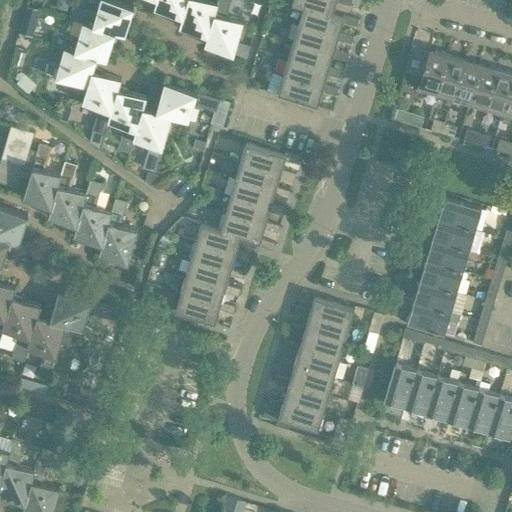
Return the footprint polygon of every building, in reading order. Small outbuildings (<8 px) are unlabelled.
[(69,17),(124,34),(133,5),(117,0),(99,0),(96,12),(73,5),(69,17)] [(156,0),(155,7),(182,14),(179,25),(180,25),(186,0),(156,0)] [(186,0),(180,25),(208,33),(204,43),(205,44),(217,0),(217,1),(213,0),(186,0)] [(217,0),(205,44),(234,52),(243,19),(227,15),(230,0),(217,0)] [(292,0),(292,1),(331,13),(332,12),(335,0),(350,4),(351,0),(292,0)] [(292,1),(291,2),(303,6),(298,22),(338,34),(339,31),(342,21),(356,25),(358,21),(358,18),(344,14),(343,15),(332,12),(331,13),(292,1)] [(124,34),(69,17),(69,18),(82,21),(77,37),(55,30),(52,42),(106,58),(114,31),(124,34)] [(32,36),(35,26),(21,22),(18,32),(32,36)] [(298,22),(293,39),(333,51),(334,48),(337,38),(351,42),(352,38),(353,35),(339,31),(338,34),(298,22)] [(293,39),(288,56),(328,68),(329,65),(332,55),(346,59),(347,55),(348,52),(334,48),(333,51),(293,39)] [(92,68),(93,69),(97,56),(106,59),(106,58),(52,42),(51,42),(64,46),(59,63),(36,56),(33,68),(87,84),(92,68)] [(430,49),(418,89),(435,94),(447,54),(430,49)] [(447,54),(435,94),(452,99),(464,59),(447,54)] [(288,56),(283,73),(323,85),(323,82),(326,72),(341,77),(342,72),(343,69),(329,65),(328,68),(288,56)] [(464,59),(452,99),(468,104),(480,64),(464,59)] [(480,64),(468,104),(485,109),(497,68),(480,64)] [(92,68),(87,84),(82,101),(99,107),(92,130),(105,133),(121,77),(93,69),(92,68)] [(511,72),(497,68),(485,109),(501,113),(511,77),(511,72)] [(283,73),(277,91),(317,103),(322,90),(336,94),(337,90),(338,86),(323,82),(323,85),(283,73)] [(130,151),(147,95),(118,87),(121,77),(105,133),(105,134),(109,121),(124,125),(118,148),(130,151)] [(511,77),(501,113),(511,116),(511,77)] [(173,115),(172,115),(189,120),(194,103),(216,110),(220,98),(164,81),(156,109),(156,110),(173,115)] [(147,95),(130,151),(131,152),(135,138),(150,143),(143,166),(156,170),(172,115),(173,115),(156,110),(156,109),(144,105),(147,96),(147,95)] [(420,127),(423,116),(411,113),(408,123),(420,127)] [(442,133),(445,122),(433,119),(430,130),(442,133)] [(445,122),(442,133),(453,136),(456,126),(445,122)] [(8,136),(30,143),(34,132),(11,126),(8,136)] [(474,143),(478,132),(466,129),(463,139),(474,143)] [(478,132),(474,143),(486,146),(489,136),(478,132)] [(8,136),(7,137),(4,147),(27,154),(30,143),(8,136)] [(507,153),(510,142),(499,139),(496,149),(507,153)] [(246,141),(241,159),(281,171),(282,168),(285,158),(299,162),(301,155),(286,150),(285,152),(246,141)] [(27,155),(24,165),(20,176),(29,179),(23,198),(51,206),(48,215),(48,216),(65,161),(64,161),(60,173),(45,169),(52,145),(40,142),(35,158),(27,155)] [(24,165),(27,155),(27,154),(4,147),(1,158),(24,165)] [(0,161),(0,170),(20,176),(24,165),(1,158),(0,161)] [(241,159),(235,176),(276,188),(277,185),(280,175),(294,179),(295,175),(296,172),(282,168),(281,171),(241,159)] [(65,161),(48,216),(76,224),(73,234),(90,179),(86,192),(70,187),(77,164),(65,161)] [(20,176),(0,170),(0,181),(17,186),(20,176)] [(235,176),(230,193),(270,205),(271,202),(274,192),(289,196),(290,192),(291,189),(277,185),(276,188),(235,176)] [(90,179),(73,234),(101,243),(98,252),(99,252),(116,197),(115,197),(111,210),(96,205),(103,182),(90,179)] [(230,193),(225,210),(265,222),(266,219),(269,210),(284,214),(285,210),(286,206),(271,202),(270,205),(230,193)] [(438,217),(475,228),(481,207),(444,196),(438,217)] [(116,197),(99,252),(128,261),(138,228),(121,223),(128,201),(116,197)] [(0,237),(20,243),(28,214),(0,205),(0,237)] [(201,221),(201,222),(241,234),(257,239),(258,236),(261,236),(264,226),(279,231),(280,227),(281,224),(266,219),(265,222),(225,210),(220,227),(201,221)] [(503,237),(511,239),(511,216),(509,215),(503,237)] [(475,228),(438,217),(431,238),(468,249),(475,228)] [(201,222),(196,239),(236,251),(237,249),(241,234),(201,222)] [(257,239),(256,243),(273,248),(275,244),(276,241),(261,236),(258,236),(257,239)] [(0,267),(2,268),(10,241),(19,244),(20,243),(0,237),(0,267)] [(497,257),(506,260),(511,239),(503,237),(497,257)] [(431,238),(425,259),(462,270),(468,249),(431,238)] [(196,239),(191,257),(231,269),(232,266),(235,256),(249,260),(250,256),(251,253),(237,249),(236,251),(196,239)] [(191,257),(186,274),(226,286),(227,283),(230,273),(244,277),(245,273),(246,270),(232,266),(231,269),(191,257)] [(491,278),(500,281),(506,260),(497,257),(491,278)] [(425,259),(419,279),(456,290),(459,279),(462,270),(425,259)] [(186,274),(180,291),(221,303),(222,300),(225,290),(239,294),(240,290),(241,287),(227,283),(226,286),(186,274)] [(485,299),(494,302),(500,281),(491,278),(485,299)] [(419,279),(413,300),(450,311),(456,290),(419,279)] [(0,338),(16,287),(0,281),(0,338)] [(16,287),(0,338),(0,340),(3,329),(19,334),(12,356),(24,360),(41,305),(13,296),(16,287)] [(66,323),(66,324),(83,329),(88,312),(111,319),(115,307),(59,290),(51,318),(66,323)] [(180,291),(175,309),(215,321),(219,307),(234,312),(235,307),(236,304),(222,300),(221,303),(180,291)] [(295,309),(294,311),(308,315),(309,313),(349,325),(354,307),(315,295),(311,308),(296,304),(295,309)] [(478,320),(487,322),(494,302),(485,299),(478,320)] [(450,311),(413,300),(406,321),(443,332),(447,320),(453,322),(455,313),(450,311)] [(41,305),(24,360),(25,360),(29,347),(44,352),(37,375),(50,378),(66,324),(66,323),(51,318),(39,315),(42,305),(41,305)] [(290,326),(289,329),(303,333),(304,330),(344,342),(349,325),(309,313),(308,315),(305,326),(291,321),(290,326)] [(487,322),(478,320),(472,342),(481,344),(487,322)] [(423,343),(426,334),(404,327),(402,337),(423,343)] [(285,343),(284,346),(298,350),(299,347),(339,359),(344,342),(304,330),(303,333),(300,343),(286,339),(285,343)] [(444,349),(446,340),(426,334),(423,343),(444,349)] [(464,355),(467,346),(446,340),(444,349),(464,355)] [(485,361),(488,352),(467,346),(464,355),(485,361)] [(280,360),(279,363),(293,367),(294,364),(334,376),(339,359),(299,347),(298,350),(295,360),(281,356),(280,360)] [(506,368),(508,358),(488,352),(485,361),(506,368)] [(405,405),(416,368),(394,361),(383,399),(405,405)] [(275,377),(274,380),(288,384),(289,382),(329,394),(334,376),(294,364),(293,367),(290,377),(276,373),(275,377)] [(416,368),(405,405),(425,411),(436,374),(416,368)] [(436,374),(425,411),(446,417),(457,380),(436,374)] [(457,380),(446,417),(467,423),(478,386),(457,380)] [(269,395),(269,398),(283,402),(284,399),(323,411),(329,394),(289,382),(288,384),(285,395),(271,391),(269,395)] [(478,386),(467,423),(487,429),(498,392),(478,386)] [(511,425),(511,395),(498,392),(487,429),(509,436),(511,425)] [(265,408),(263,415),(270,417),(278,420),(279,417),(318,429),(323,411),(284,399),(283,402),(280,412),(265,408)] [(0,481),(0,493),(25,501),(39,455),(38,455),(34,468),(18,464),(25,441),(13,437),(0,481)] [(0,481),(13,437),(9,450),(0,447),(0,481)] [(25,501),(22,511),(52,511),(60,487),(43,482),(50,458),(39,455),(25,501)] [(240,511),(244,501),(229,496),(224,511),(240,511)]
